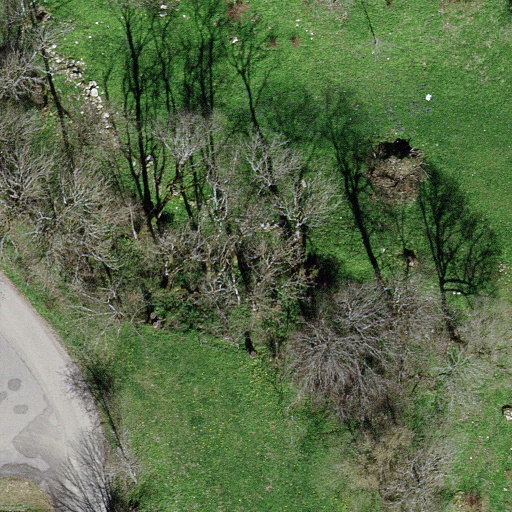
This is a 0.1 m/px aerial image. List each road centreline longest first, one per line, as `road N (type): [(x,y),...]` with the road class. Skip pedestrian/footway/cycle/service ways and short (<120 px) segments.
road 1 (track): [(0,341),(148,461),(141,511)]
road 2 (residential): [(0,198),(14,231),(0,334)]
